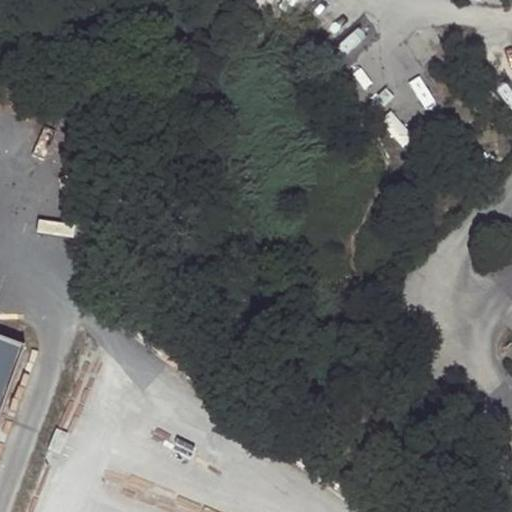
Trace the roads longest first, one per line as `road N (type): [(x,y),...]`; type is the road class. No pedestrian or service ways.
road 1 (unknown): [(57,282),(116,362),(72,511)]
road 2 (unknown): [(57,282),(65,328),(60,368),(20,511)]
road 3 (unknown): [(299,511),(184,425)]
